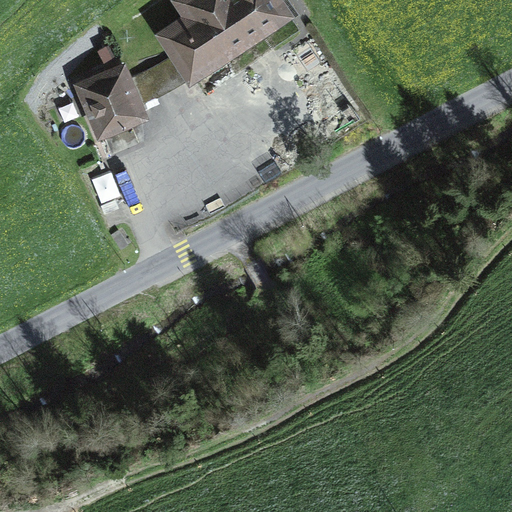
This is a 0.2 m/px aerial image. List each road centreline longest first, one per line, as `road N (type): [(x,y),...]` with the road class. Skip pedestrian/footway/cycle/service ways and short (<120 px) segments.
road 1 (unclassified): [(0,349),(511,82)]
road 2 (track): [(42,511),(217,446),(378,362),(443,314),(511,234)]
